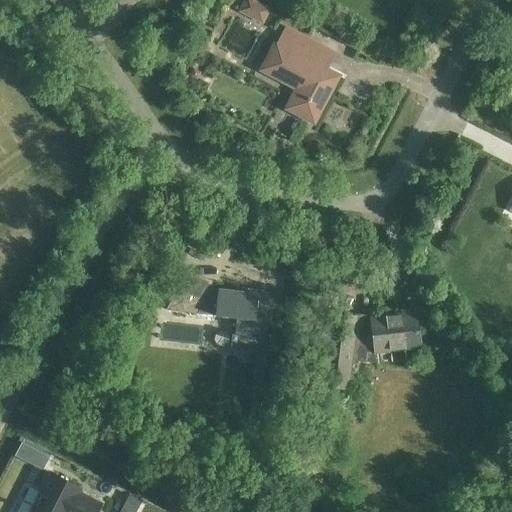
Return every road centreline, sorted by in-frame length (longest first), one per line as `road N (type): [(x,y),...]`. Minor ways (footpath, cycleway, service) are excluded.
road 1 (residential): [(153,130),(196,173),(372,202),(391,192),(491,0)]
road 2 (residential): [(59,0),(153,130)]
